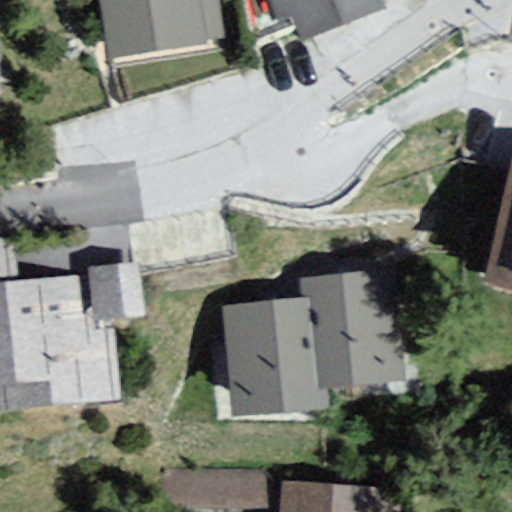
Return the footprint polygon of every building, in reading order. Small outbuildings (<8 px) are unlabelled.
[(197,0),(84,0),(98,64),(208,45),(197,0)] [(363,0),(256,0),(279,46),(367,8),(363,0)] [(511,155),(502,154),(474,282),(511,290),(511,155)] [(0,235),(0,414),(103,407),(95,276),(4,278),(0,235)] [(285,301),(204,304),(208,420),(307,411),(307,393),(385,381),(378,271),(285,274),(285,301)] [(373,511),(374,489),(258,486),(257,511),(373,511)]
